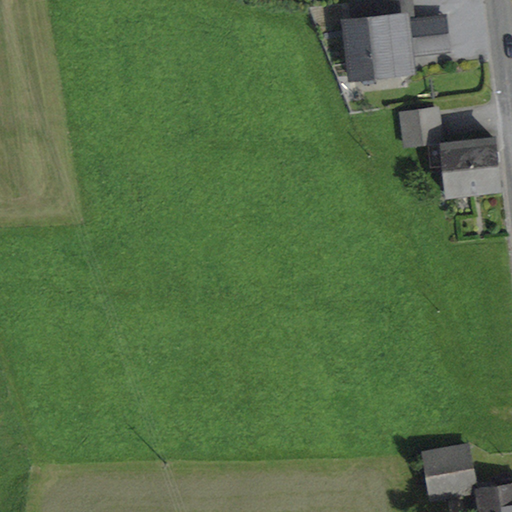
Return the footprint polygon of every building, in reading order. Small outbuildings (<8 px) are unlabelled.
[(354,74),(409,68),(407,54),(405,32),(412,31),(415,53),(445,50),(442,18),(412,21),(404,22),(403,18),(389,20),(386,0),(381,0),(353,3),(356,24),(348,24),(354,74)] [(409,0),(386,0),(389,20),(403,18),(404,22),(412,21),(409,0)] [(407,54),(415,53),(412,31),(405,32),(407,54)] [(441,139),(437,110),(402,114),(406,144),(428,141),(441,139)] [(443,166),(447,195),(499,189),(493,138),(441,144),(443,166)] [(430,167),(443,166),(441,144),(441,139),(428,141),(430,167)] [(469,446),(427,453),(434,497),(476,490),(469,446)] [(478,488),(481,511),(511,511),(511,483),(503,484),(478,488)]
